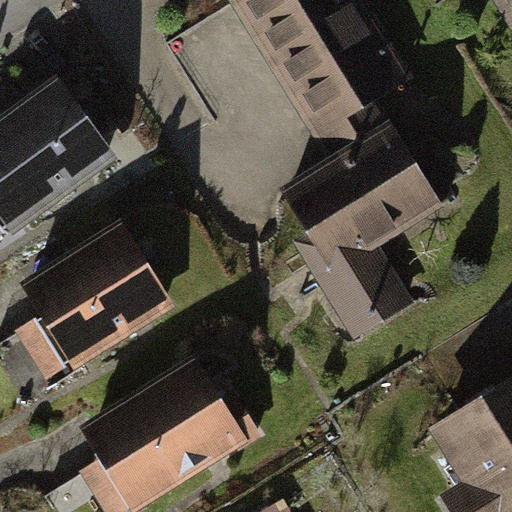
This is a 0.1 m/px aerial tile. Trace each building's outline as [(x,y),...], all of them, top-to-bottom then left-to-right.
[(376,0),(256,0),(334,135),(424,84),(376,0)] [(71,87),(0,134),(0,218),(17,244),(127,171),(71,87)] [(409,116),(296,183),(353,278),(466,211),(409,116)] [(132,225),(33,286),(87,373),(186,312),(132,225)] [(198,368),(84,440),(130,511),(153,511),(251,450),(198,368)] [(511,511),(511,396),(442,440),(487,511),(511,511)]
